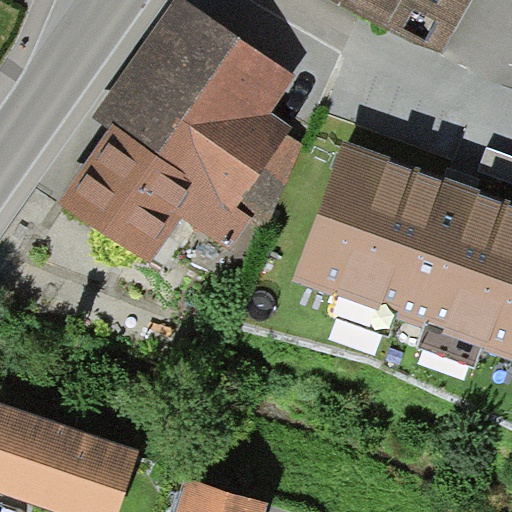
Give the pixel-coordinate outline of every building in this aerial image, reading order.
[(117,117),(64,202),(144,251),(173,203),(222,233),(287,126),(254,106),(282,61),(182,0),(165,0),(100,107),(117,117)] [(346,0),(437,45),(458,0),(346,0)] [(511,205),(347,147),(304,267),(511,340),(511,205)] [(118,511),(138,454),(0,409),(0,494),(55,511),(118,511)] [(265,511),(266,509),(189,484),(179,511),(265,511)]
